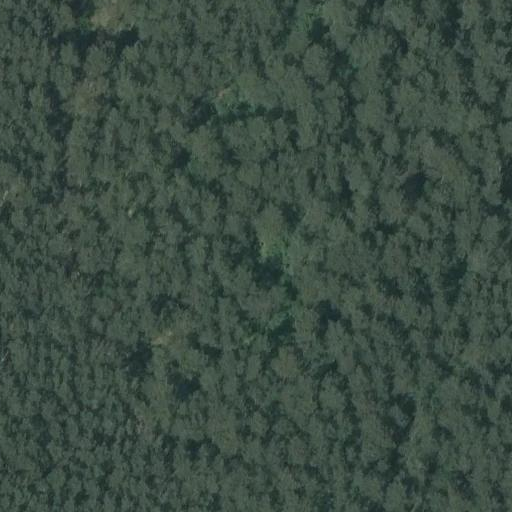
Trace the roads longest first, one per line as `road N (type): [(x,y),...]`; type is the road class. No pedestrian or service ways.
road 1 (track): [(57,218),(181,511)]
road 2 (track): [(109,0),(75,112),(57,218)]
